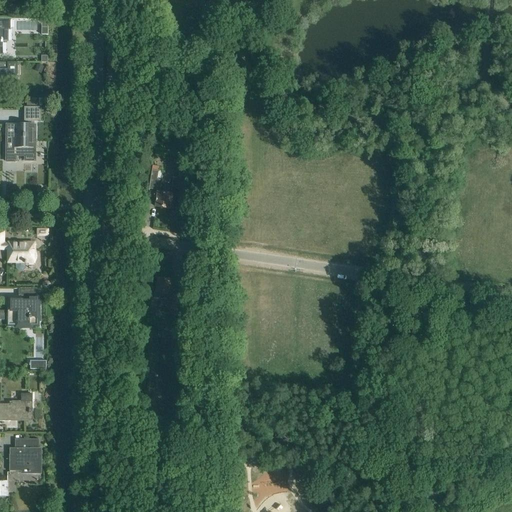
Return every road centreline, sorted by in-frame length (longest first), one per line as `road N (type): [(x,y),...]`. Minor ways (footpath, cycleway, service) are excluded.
road 1 (unclassified): [(511,295),(96,235)]
road 2 (unclassified): [(100,511),(96,235)]
road 3 (unclassified): [(96,235),(96,0)]
road 4 (track): [(511,430),(421,469),(354,469)]
